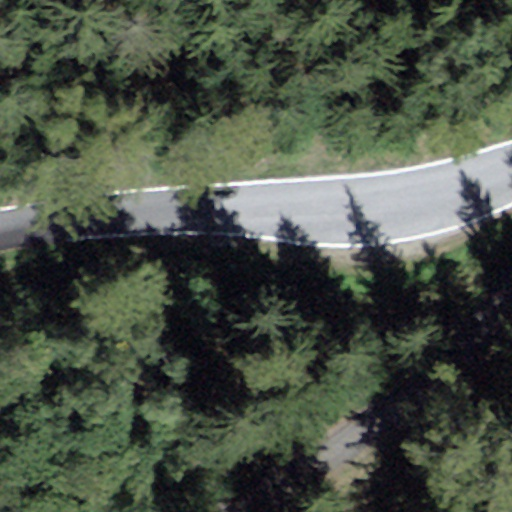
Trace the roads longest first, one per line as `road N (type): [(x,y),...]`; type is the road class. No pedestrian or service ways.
road 1 (unclassified): [(511,168),(376,201),(200,206),(0,228)]
road 2 (track): [(113,511),(383,394),(511,268)]
road 3 (track): [(0,304),(44,286),(166,267),(200,206)]
